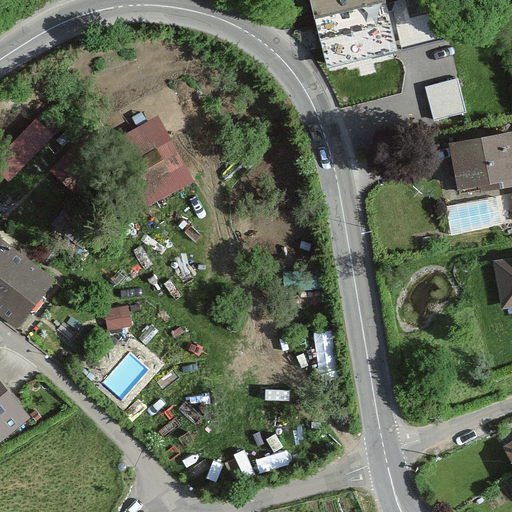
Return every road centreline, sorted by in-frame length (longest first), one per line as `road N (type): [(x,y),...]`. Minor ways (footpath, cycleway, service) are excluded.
road 1 (secondary): [(386,462),(330,147),(287,65),(250,34),(162,7),(65,24),(0,63)]
road 2 (residential): [(157,497),(122,435),(6,330)]
road 3 (residential): [(386,462),(235,504)]
road 4 (unclassified): [(386,462),(511,404)]
